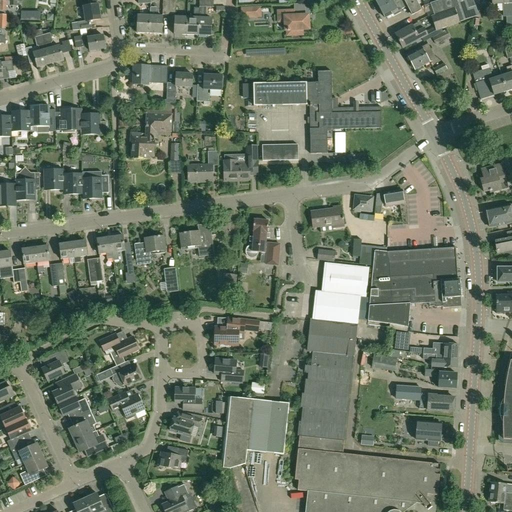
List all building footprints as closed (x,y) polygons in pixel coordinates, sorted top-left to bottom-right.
[(98,5),(97,5),(96,0),(92,0),(88,1),(89,6),(83,7),(85,21),(71,24),(73,31),(79,30),(92,28),(91,21),(100,19),(98,5)] [(375,0),(380,8),(394,0),(375,0)] [(391,15),(407,6),(404,1),(404,0),(394,0),(380,8),(385,18),(387,17),(387,19),(392,17),(391,15)] [(415,0),(406,0),(404,1),(407,6),(412,15),(420,10),(415,0)] [(452,3),(459,0),(439,0),(430,3),(434,16),(434,15),(434,16),(454,9),(452,3)] [(478,16),(472,0),(459,0),(452,3),(454,9),(434,16),(434,15),(434,16),(431,17),(435,31),(459,23),(459,22),(478,16)] [(511,19),(511,0),(508,1),(507,0),(491,0),(492,5),(506,4),(507,19),(511,19)] [(213,1),(200,1),(200,9),(199,36),(211,36),(211,19),(206,18),(206,8),(213,7),(213,1)] [(199,36),(200,9),(194,9),(194,18),(187,18),(186,35),(199,36)] [(260,17),(260,9),(242,9),(243,18),(260,17)] [(302,30),(309,30),(308,15),(295,16),(294,11),(278,12),(279,22),(285,22),(285,31),(287,31),(287,36),(302,35),(302,30)] [(149,34),(150,16),(138,15),(138,17),(136,17),(135,18),(135,23),(135,24),(137,24),(137,33),(149,34)] [(162,17),(150,16),(149,34),(161,34),(162,17)] [(186,35),(187,18),(175,17),(174,35),(186,35)] [(395,35),(402,48),(427,35),(423,28),(421,29),(417,23),(401,31),(401,30),(395,33),(396,34),(395,35)] [(63,60),(62,54),(59,47),(53,48),(51,43),(53,42),(50,33),(43,35),(41,29),(40,30),(51,64),(63,60)] [(51,64),(40,30),(33,32),(35,38),(34,38),(37,47),(39,46),(41,52),(34,54),(38,68),(51,64)] [(74,38),(76,47),(88,45),(89,51),(105,49),(102,36),(88,38),(87,35),(74,38)] [(62,43),(63,46),(65,53),(72,52),(69,41),(62,43)] [(511,47),(510,41),(502,44),(507,60),(511,57),(511,47)] [(429,62),(435,59),(427,44),(421,48),(421,47),(406,55),(415,71),(429,63),(429,62)] [(32,53),(31,48),(25,49),(24,45),(16,47),(19,57),(32,53)] [(7,72),(13,72),(12,61),(0,62),(0,77),(3,78),(1,70),(7,69),(7,72)] [(433,69),(436,76),(447,70),(444,64),(433,69)] [(506,92),(501,76),(492,79),(488,65),(481,67),(482,70),(472,73),(475,83),(474,83),(480,100),(506,92)] [(507,74),(501,76),(506,92),(511,89),(511,65),(505,68),(507,74)] [(148,73),(155,73),(161,73),(161,84),(167,84),(167,83),(168,68),(155,67),(134,66),(133,85),(148,86),(148,73)] [(332,108),(331,80),(331,72),(318,72),(318,83),(290,84),(291,105),(309,105),(309,117),(307,117),(307,123),(309,123),(310,154),(327,154),(327,130),(381,129),(381,107),(332,108)] [(175,105),(176,87),(184,87),(184,89),(190,89),(191,87),(192,88),(192,98),(197,98),(197,86),(192,86),(192,74),(176,74),(176,83),(167,83),(167,84),(166,100),(157,99),(157,104),(166,104),(175,105)] [(222,91),(222,80),(222,75),(204,75),(203,86),(197,85),(197,86),(197,98),(197,102),(204,102),(204,105),(209,105),(209,102),(209,94),(206,94),(206,90),(222,91)] [(291,105),(290,84),(253,84),(243,84),(243,99),(253,99),(253,106),(291,105)] [(171,136),(171,112),(172,105),(162,105),(162,112),(147,111),(146,134),(131,133),(131,143),(132,143),(132,159),(149,160),(149,157),(154,157),(155,139),(157,139),(158,135),(171,136)] [(30,107),(30,112),(30,127),(50,127),(55,127),(55,117),(49,118),(49,106),(30,107)] [(81,131),(81,115),(81,110),(61,111),(61,113),(55,113),(55,117),(55,127),(55,132),(62,131),(62,133),(75,133),(75,131),(81,131)] [(30,132),(30,127),(30,112),(11,112),(11,117),(12,132),(30,132)] [(106,123),(100,123),(100,114),(81,115),(81,131),(82,136),(107,135),(106,123)] [(12,132),(11,117),(0,117),(0,137),(12,137),(12,132)] [(298,161),(298,145),(262,146),(262,162),(298,161)] [(249,175),(258,175),(257,146),(247,146),(247,163),(236,164),(235,161),(224,161),(224,182),(237,182),(237,180),(250,180),(249,175)] [(23,156),(18,157),(21,167),(27,165),(25,158),(34,156),(32,148),(22,150),(23,156)] [(212,166),(218,166),(218,152),(218,148),(208,149),(208,152),(209,166),(188,167),(188,182),(201,181),(201,183),(212,182),(212,166)] [(176,173),(184,173),(184,164),(175,164),(176,173)] [(508,188),(504,176),(501,164),(481,170),(483,179),(480,180),(484,192),(489,191),(490,193),(508,188)] [(35,201),(35,180),(35,172),(30,173),(25,167),(19,173),(15,173),(15,186),(16,201),(35,201)] [(63,190),(63,175),(63,170),(43,171),(44,191),(63,190)] [(109,184),(102,184),(101,172),(88,172),(88,174),(82,174),(82,179),(83,194),(83,200),(102,199),(102,193),(109,193),(109,184)] [(82,179),(82,174),(63,175),(63,190),(64,195),(83,194),(82,179)] [(16,201),(15,186),(4,186),(4,180),(0,179),(0,206),(16,206),(16,201)] [(399,205),(397,191),(376,195),(374,214),(380,215),(381,204),(385,203),(386,207),(399,205)] [(370,211),(372,198),(355,196),(353,210),(354,210),(354,211),(360,212),(360,210),(370,211)] [(511,204),(509,205),(486,210),(489,228),(497,226),(497,229),(498,229),(506,228),(506,224),(511,223),(511,219),(511,216),(511,215),(511,204)] [(313,228),(343,224),(341,208),(311,212),(313,228)] [(253,232),(252,246),(251,246),(250,246),(248,247),(247,247),(247,248),(246,248),(245,250),(245,251),(245,252),(245,253),(245,254),(245,255),(246,256),(247,257),(248,258),(249,258),(250,259),(252,259),(253,259),(253,258),(254,258),(255,257),(256,257),(257,256),(257,255),(258,254),(258,253),(261,253),(260,263),(266,264),(266,265),(278,266),(280,245),(267,244),(265,244),(266,233),(267,233),(268,221),(253,220),(252,232),(253,232)] [(199,257),(214,255),(210,224),(201,225),(203,234),(199,235),(199,231),(180,234),(182,249),(198,247),(199,257)] [(511,231),(506,233),(507,238),(494,241),(496,251),(498,253),(501,254),(503,255),(506,255),(508,255),(511,255),(511,254),(511,231)] [(123,236),(122,236),(122,234),(115,235),(116,237),(110,238),(113,261),(119,261),(118,252),(124,251),(128,278),(134,277),(130,243),(124,244),(123,236)] [(150,254),(166,251),(164,236),(144,239),(146,247),(141,248),(141,244),(134,245),(137,266),(151,264),(150,254)] [(113,261),(110,238),(97,240),(99,255),(106,254),(106,258),(107,260),(112,259),(113,261)] [(85,241),(72,243),(74,258),(75,264),(81,263),(81,257),(87,256),(85,241)] [(74,258),(72,243),(60,245),(62,260),(74,258)] [(48,247),(35,248),(38,273),(44,273),(43,263),(50,262),(48,247)] [(38,273),(35,248),(22,250),(24,265),(37,264),(38,273)] [(318,250),(317,261),(334,263),(335,252),(318,250)] [(460,298),(461,297),(459,279),(457,279),(456,257),(438,258),(389,262),(387,252),(374,251),(374,256),(372,267),(369,297),(367,322),(392,324),(406,327),(410,304),(430,303),(430,307),(435,307),(435,308),(443,307),(443,309),(461,307),(460,298)] [(10,252),(0,252),(0,274),(1,280),(7,279),(5,268),(12,267),(10,252)] [(357,325),(360,296),(366,297),(368,268),(368,267),(370,267),(371,258),(362,257),(361,265),(356,265),(342,264),(342,266),(326,264),(324,292),(318,292),(314,320),(351,324),(357,325)] [(100,259),(94,260),(97,282),(103,281),(100,259)] [(97,282),(94,260),(87,261),(90,283),(97,282)] [(60,287),(56,264),(50,265),(53,287),(59,286),(59,287),(60,287)] [(63,264),(56,264),(60,287),(65,286),(63,264)] [(176,268),(164,270),(167,293),(179,292),(176,268)] [(504,283),(511,282),(511,268),(505,268),(498,268),(497,270),(496,270),(495,277),(497,277),(497,282),(504,282),(504,283)] [(19,270),(22,292),(22,293),(28,292),(25,269),(19,270)] [(22,292),(19,270),(12,271),(14,284),(20,283),(21,292),(22,292)] [(237,276),(223,275),(222,291),(235,292),(237,276)] [(511,292),(507,293),(507,295),(496,296),(496,313),(511,312),(511,292)] [(237,329),(240,329),(240,331),(244,332),(244,330),(258,332),(259,322),(227,319),(227,328),(215,328),(215,345),(220,345),(219,347),(231,347),(231,345),(239,346),(239,340),(237,340),(237,329)] [(403,511),(416,503),(416,502),(422,503),(426,500),(426,494),(437,496),(440,465),(343,454),(353,356),(347,355),(351,324),(314,320),(312,320),(309,352),(313,353),(309,380),(306,380),(304,394),(306,395),(304,408),(302,408),(301,422),(303,423),(301,437),(299,436),(299,437),(301,437),(300,450),(298,450),(296,471),(299,471),(297,491),(307,492),(305,511),(403,511)] [(135,340),(133,337),(120,343),(116,335),(100,342),(104,351),(105,351),(107,355),(116,351),(120,359),(139,350),(138,347),(138,345),(137,341),(135,340)] [(423,349),(423,353),(436,355),(436,360),(443,360),(457,361),(458,344),(433,343),(432,349),(423,349)] [(398,360),(398,359),(387,356),(389,351),(388,350),(387,354),(376,352),(375,354),(363,351),(362,357),(361,357),(360,362),(361,362),(360,366),(371,368),(371,369),(394,373),(396,365),(399,365),(400,360),(398,360)] [(421,353),(399,352),(389,351),(387,356),(398,359),(399,354),(421,357),(421,353)] [(63,365),(69,362),(65,352),(50,359),(53,365),(42,370),(48,382),(65,374),(62,368),(65,367),(63,365)] [(436,355),(423,353),(422,359),(431,360),(431,367),(456,368),(457,361),(443,360),(436,360),(436,355)] [(259,368),(267,368),(268,355),(261,355),(259,368)] [(214,375),(221,375),(221,382),(243,384),(244,371),(236,371),(236,361),(216,359),(214,375)] [(511,360),(507,360),(504,405),(502,440),(511,440),(511,360)] [(123,364),(110,370),(114,377),(113,379),(115,383),(117,384),(118,386),(120,387),(124,385),(125,386),(142,378),(136,365),(125,370),(123,364)] [(455,389),(456,374),(439,373),(436,373),(435,380),(439,380),(439,388),(455,389)] [(81,386),(76,375),(56,384),(59,390),(53,393),(58,405),(75,397),(73,392),(76,390),(75,389),(81,386)] [(0,385),(0,402),(15,396),(11,387),(9,388),(7,382),(0,385)] [(255,385),(255,395),(268,395),(268,386),(255,385)] [(421,388),(401,387),(392,387),(391,399),(400,400),(400,399),(420,400),(420,409),(427,410),(436,411),(436,410),(453,411),(454,398),(447,398),(447,396),(421,395),(421,388)] [(195,397),(195,389),(175,388),(175,403),(183,404),(183,411),(201,411),(202,400),(198,400),(198,398),(197,397),(195,397)] [(127,421),(145,412),(138,395),(125,401),(122,394),(108,401),(113,412),(120,409),(123,410),(127,421)] [(91,412),(85,399),(78,402),(75,397),(58,405),(64,417),(75,411),(78,418),(91,412)] [(289,404),(263,401),(231,398),(223,468),(230,469),(245,464),(247,451),(284,455),(289,404)] [(26,420),(20,408),(11,412),(9,411),(7,406),(0,409),(0,417),(1,417),(6,429),(26,420)] [(89,428),(97,424),(91,412),(78,418),(81,424),(69,430),(75,441),(92,433),(89,428)] [(200,426),(203,417),(177,412),(176,418),(174,418),(170,431),(182,435),(180,441),(189,444),(191,438),(190,437),(194,424),(200,426)] [(21,436),(31,431),(26,420),(6,429),(11,440),(7,442),(10,448),(23,443),(21,438),(21,436)] [(440,442),(441,424),(417,422),(417,424),(416,424),(415,425),(414,432),(415,433),(416,433),(416,440),(429,441),(428,447),(437,447),(438,442),(440,442)] [(80,453),(84,451),(87,458),(108,448),(103,436),(95,439),(92,433),(75,441),(80,453)] [(42,456),(37,444),(26,449),(23,443),(10,448),(16,461),(23,459),(25,464),(42,456)] [(186,463),(188,451),(178,449),(177,456),(161,453),(159,466),(178,470),(180,462),(186,463)] [(48,468),(42,456),(25,464),(27,469),(25,470),(26,472),(20,475),(25,486),(38,480),(35,474),(48,468)] [(13,491),(23,487),(20,480),(10,484),(13,491)] [(491,483),(490,493),(506,495),(506,494),(511,494),(511,485),(507,485),(507,484),(491,483)] [(188,511),(193,510),(187,495),(188,494),(184,485),(178,488),(177,487),(165,493),(169,502),(162,506),(164,511),(188,511)] [(511,494),(506,494),(506,495),(490,493),(488,502),(504,504),(504,511),(511,511),(511,494)] [(97,494),(85,499),(90,511),(113,511),(109,502),(102,505),(97,494)] [(90,511),(85,499),(73,505),(76,511),(90,511)]
